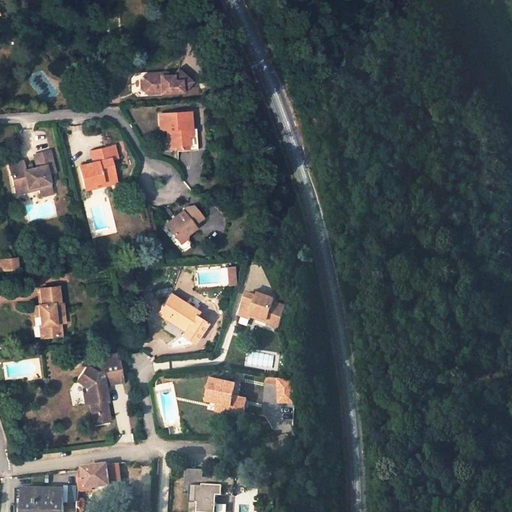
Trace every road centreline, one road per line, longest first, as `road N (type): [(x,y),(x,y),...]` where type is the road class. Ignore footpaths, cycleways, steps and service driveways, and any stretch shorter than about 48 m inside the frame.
road 1 (unknown): [(347,511),(341,375),(319,253),(229,0)]
road 2 (residential): [(0,469),(257,444)]
